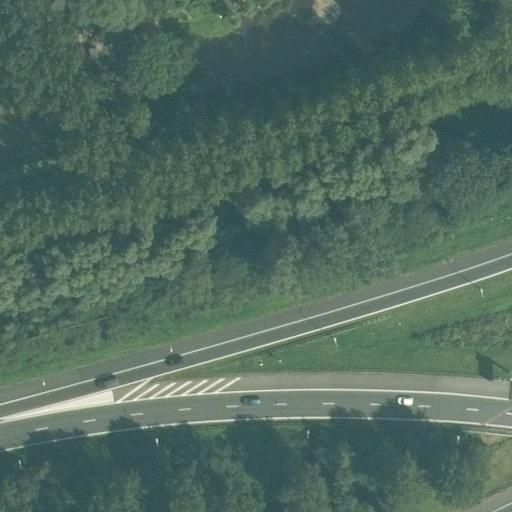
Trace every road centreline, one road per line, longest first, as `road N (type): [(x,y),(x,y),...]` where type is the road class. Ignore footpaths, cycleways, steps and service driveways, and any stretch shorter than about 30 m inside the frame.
road 1 (motorway): [(511,260),(0,409)]
road 2 (motorway): [(511,414),(228,406),(0,437)]
